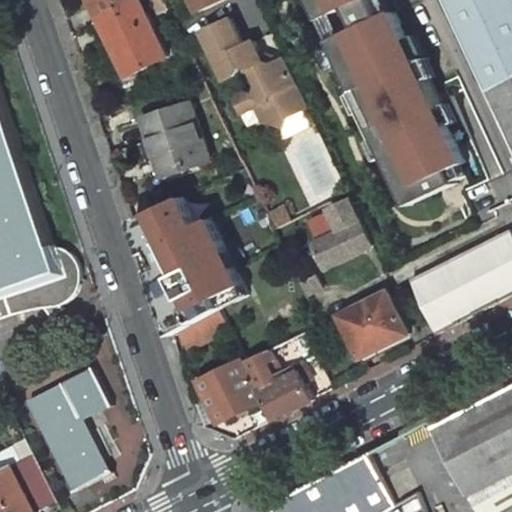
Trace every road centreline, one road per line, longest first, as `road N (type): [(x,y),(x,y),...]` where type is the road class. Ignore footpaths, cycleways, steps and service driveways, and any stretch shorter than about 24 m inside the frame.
road 1 (residential): [(30,0),(200,498)]
road 2 (residential): [(200,498),(511,339)]
